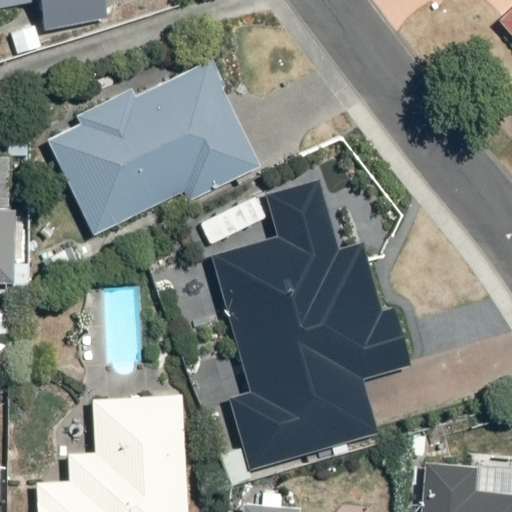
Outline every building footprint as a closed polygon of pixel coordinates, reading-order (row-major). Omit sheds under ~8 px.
[(0,0),(0,9),(13,8),(16,54),(52,52),(50,30),(112,26),(110,0),(0,0)] [(96,230),(102,227),(191,190),(194,198),(241,178),(238,171),(264,160),(221,58),(147,90),(143,81),(83,107),(88,120),(56,133),(96,230)] [(0,282),(32,283),(32,258),(18,258),(19,209),(9,209),(9,162),(0,161),(0,282)] [(299,469),(296,456),(388,431),(375,377),(419,367),(403,302),(393,304),(378,239),(338,249),(332,223),(218,251),(252,388),(234,392),(247,442),(224,448),(235,486),(299,469)] [(199,511),(188,387),(97,395),(101,448),(75,450),(78,477),(42,480),(44,511),(199,511)] [(475,467),(432,463),(427,511),(511,511),(511,470),(502,470),(503,452),(477,449),(475,467)] [(268,509),(246,508),(245,511),(370,511),(370,510),(339,508),(338,511),(307,511),(308,509),(291,509),(292,486),(269,485),(268,509)]
